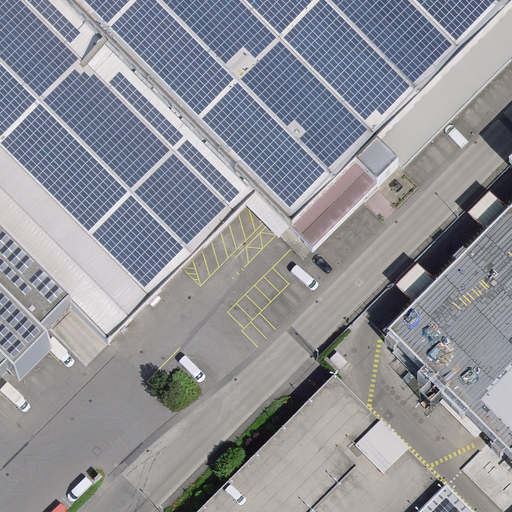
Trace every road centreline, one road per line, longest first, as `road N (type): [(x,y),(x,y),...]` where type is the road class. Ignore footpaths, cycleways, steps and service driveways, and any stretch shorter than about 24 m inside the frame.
road 1 (unclassified): [(511,129),(123,509)]
road 2 (unknown): [(123,441),(70,322),(0,253)]
